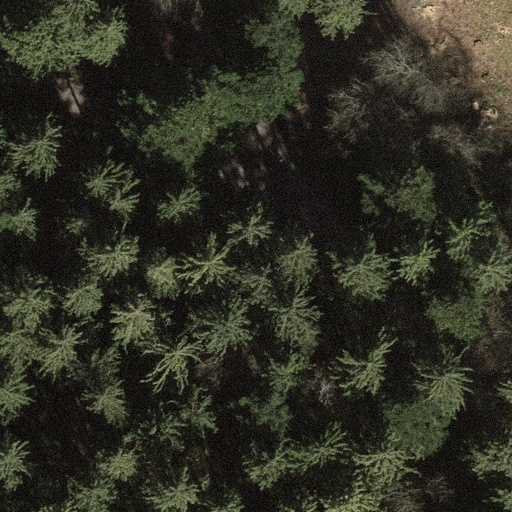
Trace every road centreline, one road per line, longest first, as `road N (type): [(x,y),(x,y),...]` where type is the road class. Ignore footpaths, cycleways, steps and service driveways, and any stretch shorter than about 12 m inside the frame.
road 1 (track): [(511,472),(278,174),(0,59)]
road 2 (track): [(278,174),(178,0)]
